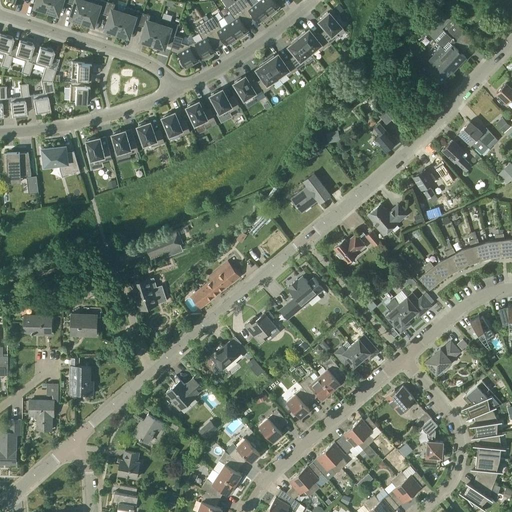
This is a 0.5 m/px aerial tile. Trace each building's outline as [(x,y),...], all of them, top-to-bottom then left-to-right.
[(37,0),(35,6),(36,7),(36,8),(47,11),(50,0),(37,0)] [(50,0),(47,11),(57,15),(58,14),(59,14),(63,1),(69,2),(69,0),(50,0)] [(88,0),(69,0),(69,2),(74,4),(75,4),(70,17),(70,18),(71,18),(71,19),(82,23),(82,22),(89,1),(88,0)] [(89,1),(89,0),(88,0),(89,1),(82,22),(82,23),(92,26),(93,25),(94,25),(98,12),(104,13),(108,1),(104,0),(101,0),(100,5),(89,1)] [(264,21),(271,16),(259,1),(252,6),(247,0),(236,0),(235,1),(250,21),(255,17),(259,22),(262,20),(264,21)] [(259,0),(259,1),(271,16),(278,10),(276,9),(280,6),(276,1),(277,0),(259,0)] [(106,30),(117,34),(124,12),(117,10),(118,4),(108,1),(104,13),(110,15),(106,29),(107,29),(106,30)] [(235,19),(228,23),(239,39),(246,34),(245,32),(248,30),(245,25),(250,21),(235,1),(227,7),(235,19)] [(338,14),(343,10),(339,5),(334,9),(338,14)] [(139,25),(143,12),(126,7),(124,12),(117,34),(128,37),(128,36),(129,36),(133,23),(139,25)] [(435,40),(444,31),(448,35),(454,41),(455,41),(464,32),(457,25),(441,10),(422,29),(435,40)] [(322,33),(331,42),(339,35),(336,32),(343,26),(342,26),(344,24),(338,18),(337,20),(330,11),(328,12),(322,16),(323,17),(319,20),(326,29),(322,33)] [(142,42),(152,45),(159,23),(153,21),(153,16),(143,12),(139,25),(145,27),(141,40),(142,40),(142,42)] [(223,39),(225,42),(227,45),(230,42),(231,44),(239,39),(228,23),(221,28),(213,16),(205,21),(218,43),(223,39)] [(175,36),(175,35),(179,24),(161,18),(159,23),(152,45),(163,48),(163,47),(164,48),(169,34),(175,36)] [(196,26),(202,37),(194,41),(200,53),(204,60),(213,56),(211,53),(215,51),(212,46),(218,43),(205,21),(196,26)] [(307,46),(312,52),(318,47),(321,50),(331,42),(322,33),(316,37),(309,28),(306,31),(305,31),(299,36),(307,46)] [(433,64),(428,69),(428,70),(432,74),(441,82),(456,66),(457,67),(466,57),(452,44),(454,41),(448,35),(444,31),(435,40),(440,45),(441,46),(429,60),(433,64)] [(0,52),(5,54),(1,66),(9,68),(12,56),(8,55),(12,44),(13,38),(12,38),(12,37),(6,35),(6,36),(0,34),(0,52)] [(195,55),(200,53),(194,41),(189,44),(182,42),(183,37),(175,35),(175,36),(170,51),(179,53),(182,59),(180,60),(184,68),(198,61),(195,55)] [(290,58),(298,69),(307,61),(305,58),(312,52),(307,46),(299,36),(291,42),(292,42),(288,45),(295,54),(291,58),(290,58)] [(29,75),(33,63),(28,62),(32,51),(34,45),(32,44),(33,43),(27,41),(27,43),(20,40),(18,46),(12,44),(8,55),(12,56),(25,60),(21,72),(29,75)] [(49,68),(52,57),(54,51),(53,51),(53,50),(47,48),(47,49),(40,47),(38,53),(32,51),(28,62),(33,63),(45,67),(41,80),(52,81),(56,70),(49,68)] [(267,59),(279,77),(286,72),(288,76),(298,69),(290,58),(285,62),(278,53),(274,56),(274,55),(267,59)] [(49,68),(56,70),(59,59),(59,58),(58,59),(52,57),(49,68)] [(256,82),(264,92),(274,85),(272,82),(279,77),(267,59),(259,65),(260,66),(256,68),(262,78),(256,82)] [(90,79),(91,63),(72,62),(71,78),(71,82),(84,82),(84,79),(90,79)] [(264,92),(256,82),(252,85),(246,75),(242,78),(241,77),(235,81),(235,82),(234,83),(244,100),(252,95),(254,98),(264,92)] [(52,81),(41,80),(43,93),(29,95),(29,96),(25,97),(26,107),(34,106),(35,112),(43,111),(43,112),(49,111),(48,109),(50,109),(49,103),(47,92),(54,91),(52,81)] [(84,82),(71,82),(71,85),(70,85),(69,101),(88,102),(90,86),(84,86),(84,82)] [(29,96),(29,95),(28,83),(19,84),(21,96),(6,98),(6,99),(1,99),(2,110),(11,109),(12,115),(19,114),(19,115),(25,115),(25,114),(26,113),(26,107),(25,97),(29,96)] [(511,106),(511,88),(506,83),(497,92),(508,103),(511,106)] [(228,98),(227,96),(223,88),(218,91),(218,90),(211,93),(212,94),(210,95),(220,113),(228,108),(230,112),(240,107),(234,95),(228,98)] [(47,92),(49,103),(55,102),(55,103),(56,103),(54,91),(47,92)] [(204,111),(203,108),(199,100),(195,103),(194,102),(188,105),(188,106),(187,107),(195,125),(203,121),(205,125),(210,122),(212,127),(217,124),(215,120),(210,108),(204,111)] [(371,105),(387,124),(392,119),(377,101),(371,105)] [(179,122),(178,119),(175,111),(171,113),(170,112),(163,115),(164,116),(162,117),(170,135),(178,132),(180,136),(190,131),(185,119),(179,122)] [(371,127),(376,122),(373,117),(367,122),(371,127)] [(511,125),(503,117),(497,123),(504,131),(511,125)] [(154,132),(153,129),(151,121),(146,123),(146,122),(139,124),(139,125),(137,126),(144,145),(152,142),(154,146),(165,142),(160,130),(154,132)] [(483,134),(481,132),(470,121),(459,132),(474,146),(481,139),(489,146),(497,138),(488,129),(483,134)] [(386,151),(398,140),(394,134),(392,136),(380,122),(374,127),(380,134),(375,138),(386,151)] [(112,134),(117,150),(118,153),(126,150),(128,154),(139,151),(135,139),(129,140),(126,130),(121,131),(121,130),(113,132),(114,133),(112,134)] [(336,136),(335,130),(324,131),(325,138),(336,136)] [(103,148),(102,145),(100,137),(95,138),(95,137),(88,139),(88,140),(86,140),(89,151),(87,152),(89,159),(91,159),(91,160),(100,158),(101,162),(112,159),(109,146),(103,148)] [(464,151),(452,139),(443,149),(466,171),(472,165),(461,155),(464,151)] [(74,151),(68,152),(67,152),(66,147),(65,147),(65,149),(62,149),(61,146),(43,148),(45,165),(60,163),(64,175),(80,170),(74,151)] [(29,152),(20,153),(20,151),(7,152),(7,153),(4,154),(5,175),(8,175),(9,182),(21,181),(21,175),(31,174),(29,152)] [(496,181),(500,177),(483,160),(479,165),(496,181)] [(508,184),(511,179),(511,164),(510,162),(498,174),(508,184)] [(443,163),(436,168),(447,185),(455,180),(443,163)] [(434,181),(425,168),(413,176),(431,203),(438,198),(429,185),(434,181)] [(308,185),(292,198),(302,212),(318,199),(320,201),(330,194),(314,173),(304,180),(308,185)] [(388,213),(381,204),(368,214),(375,222),(374,223),(384,234),(397,223),(407,214),(398,204),(388,213)] [(267,224),(272,218),(266,213),(249,231),(253,236),(265,223),(267,224)] [(420,214),(414,216),(417,224),(423,222),(420,214)] [(442,219),(445,225),(450,222),(448,216),(442,219)] [(151,256),(183,243),(178,228),(145,241),(151,256)] [(502,254),(499,234),(498,229),(494,230),(495,234),(496,241),(487,242),(490,256),(502,254)] [(366,236),(374,246),(381,240),(372,230),(366,236)] [(242,241),(247,234),(242,231),(238,238),(242,241)] [(511,253),(511,238),(504,239),(504,233),(499,234),(502,254),(511,253)] [(359,252),(358,251),(365,245),(356,234),(347,241),(345,238),(334,247),(338,252),(336,253),(341,258),(342,257),(347,262),(359,252)] [(490,256),(487,242),(479,244),(478,238),(473,240),(479,259),(490,256)] [(471,247),(463,249),(468,263),(479,259),(473,240),(469,241),(471,247)] [(468,263),(463,249),(456,253),(453,248),(449,250),(458,268),(468,263)] [(448,257),(440,261),(448,273),(458,268),(449,250),(445,252),(448,257)] [(439,280),(448,273),(440,261),(434,266),(430,261),(427,264),(439,280)] [(430,287),(439,280),(427,264),(423,266),(427,271),(420,277),(430,287)] [(218,274),(211,279),(192,295),(201,307),(240,276),(232,266),(225,271),(224,270),(222,271),(220,270),(217,272),(218,274)] [(288,319),(291,316),(323,289),(314,277),(308,282),(303,276),(298,279),(297,279),(288,287),(288,288),(295,297),(280,309),(288,319)] [(150,278),(131,284),(140,310),(158,304),(150,278)] [(426,291),(422,294),(430,303),(434,300),(426,291)] [(399,303),(411,317),(415,314),(417,317),(427,309),(412,292),(408,296),(407,296),(399,303)] [(407,320),(411,317),(399,303),(391,310),(391,311),(386,315),(401,331),(410,323),(407,320)] [(502,324),(509,323),(509,325),(511,325),(511,303),(508,304),(508,306),(498,308),(502,324)] [(421,315),(425,321),(434,314),(429,308),(421,315)] [(272,318),(272,316),(271,314),(269,313),(267,312),(265,313),(265,312),(258,318),(256,316),(245,325),(260,343),(271,333),(269,331),(276,325),(271,320),(272,318)] [(80,313),(72,313),(71,334),(79,335),(79,333),(86,333),(86,334),(97,334),(97,317),(80,316),(80,313)] [(467,331),(476,340),(480,336),(482,338),(486,336),(488,340),(495,335),(491,329),(493,328),(492,325),(491,324),(491,323),(490,321),(489,320),(486,318),(485,319),(483,316),(480,317),(479,314),(470,320),(473,325),(467,331)] [(25,317),(24,332),(32,332),(32,334),(34,334),(34,332),(43,332),(43,334),(51,334),(52,316),(32,315),(32,317),(25,317)] [(393,327),(388,331),(394,337),(398,333),(393,327)] [(351,345),(363,359),(366,356),(369,359),(378,351),(364,334),(360,338),(359,338),(351,345)] [(303,352),(310,346),(304,340),(303,341),(301,339),(294,345),(300,352),(302,350),(303,352)] [(224,366),(240,352),(230,340),(224,346),(221,343),(209,353),(216,361),(214,363),(212,365),(212,368),(213,370),(215,372),(217,374),(220,374),(223,373),(227,369),(224,366)] [(323,340),(319,344),(324,349),(326,351),(330,348),(323,340)] [(450,360),(460,351),(451,341),(441,350),(440,349),(426,361),(437,373),(451,361),(450,360)] [(318,353),(324,349),(319,344),(314,348),(318,353)] [(354,366),(363,359),(351,345),(346,349),(342,345),(334,352),(343,362),(347,358),(354,366)] [(491,362),(497,359),(494,354),(488,358),(491,362)] [(89,380),(90,368),(80,368),(80,357),(61,357),(61,363),(71,363),(71,372),(73,372),(73,381),(70,381),(70,393),(84,393),(84,395),(86,395),(86,393),(93,394),(93,384),(90,384),(90,380),(89,380)] [(327,368),(319,376),(333,392),(338,387),(337,386),(342,382),(341,382),(340,383),(337,379),(344,373),(347,377),(348,376),(331,357),(323,363),(327,368)] [(253,358),(247,363),(257,376),(264,370),(253,358)] [(314,371),(300,383),(314,399),(310,394),(314,391),(317,391),(323,398),(327,395),(328,396),(333,392),(319,376),(314,371)] [(195,396),(204,388),(194,377),(185,385),(180,380),(167,392),(172,398),(171,399),(180,410),(195,397),(195,396)] [(470,417),(475,415),(478,414),(492,408),(493,407),(490,408),(488,397),(489,396),(487,396),(484,393),(489,388),(482,380),(463,397),(464,398),(464,397),(466,395),(473,402),(465,406),(466,406),(471,416),(469,417),(470,417)] [(42,388),(47,388),(47,395),(52,395),(52,400),(30,400),(30,415),(38,415),(38,429),(51,429),(52,415),(54,415),(54,401),(58,401),(59,383),(47,383),(47,384),(42,384),(42,388)] [(307,402),(309,404),(314,399),(300,383),(303,387),(287,401),(289,403),(288,404),(291,408),(292,407),(301,417),(300,418),(301,417),(303,416),(304,417),(310,412),(309,411),(311,409),(311,408),(310,409),(305,404),(307,402)] [(393,393),(392,392),(386,397),(401,414),(410,406),(408,404),(415,398),(403,385),(393,393)] [(481,423),(477,424),(473,424),(473,425),(475,425),(476,436),(475,436),(484,435),(499,433),(500,433),(500,432),(497,432),(497,421),(499,421),(498,420),(497,421),(492,408),(478,414),(481,423)] [(272,442),(274,441),(275,440),(276,441),(282,436),(281,435),(284,432),(283,432),(282,433),(277,427),(279,425),(281,427),(288,422),(277,409),(259,425),(261,427),(260,428),(263,432),(264,431),(273,441),(272,442)] [(422,426),(432,418),(426,412),(415,421),(420,427),(422,426)] [(160,430),(165,423),(149,413),(144,420),(142,418),(133,433),(148,442),(157,428),(160,430)] [(353,426),(369,444),(374,440),(369,434),(373,430),(372,430),(377,426),(369,417),(364,421),(362,418),(353,426)] [(438,425),(432,418),(422,426),(428,434),(428,440),(426,456),(442,457),(442,455),(443,455),(444,453),(444,451),(444,449),(443,449),(443,441),(435,441),(436,431),(434,429),(438,425)] [(21,420),(11,420),(11,432),(0,432),(0,437),(0,462),(16,463),(16,450),(16,435),(20,435),(21,420)] [(177,431),(180,426),(172,422),(170,426),(177,431)] [(210,422),(204,431),(211,435),(216,427),(210,422)] [(363,449),(367,454),(373,449),(369,444),(353,426),(344,434),(351,442),(347,446),(350,450),(354,446),(355,446),(358,443),(363,449)] [(476,456),(500,459),(501,447),(502,447),(501,447),(499,433),(484,435),(485,445),(477,444),(477,445),(478,445),(477,456),(476,456)] [(206,443),(211,448),(215,443),(210,438),(206,443)] [(245,438),(229,454),(237,461),(241,465),(246,460),(244,458),(246,456),(252,461),(251,462),(251,463),(254,460),(255,461),(260,456),(259,455),(262,452),(261,452),(260,453),(255,447),(256,446),(252,443),(251,443),(245,438)] [(377,448),(382,444),(378,439),(373,443),(377,448)] [(350,450),(347,446),(342,450),(335,441),(326,449),(342,468),(347,463),(342,457),(345,454),(350,450)] [(399,448),(404,455),(412,449),(407,442),(399,448)] [(336,473),(342,468),(326,449),(316,457),(319,460),(315,464),(315,465),(323,474),(328,479),(336,472),(336,473)] [(373,449),(367,454),(371,458),(377,453),(373,449)] [(121,459),(120,465),(118,474),(137,478),(140,462),(137,462),(139,453),(125,450),(123,459),(121,459)] [(233,466),(237,461),(229,454),(225,451),(219,460),(214,469),(219,472),(219,473),(237,485),(240,479),(239,478),(243,473),(242,473),(241,474),(234,469),(233,466)] [(483,469),(480,478),(494,483),(498,470),(500,471),(500,470),(497,470),(500,459),(476,456),(477,457),(476,467),(474,467),(474,468),(483,469)] [(318,478),(323,474),(315,465),(310,469),(307,465),(298,473),(315,492),(320,487),(315,481),(318,478)] [(396,476),(413,496),(418,492),(417,491),(422,487),(419,484),(424,480),(416,471),(411,475),(411,474),(407,477),(402,471),(396,476)] [(191,472),(189,479),(195,482),(198,475),(191,472)] [(233,490),(237,485),(219,473),(213,482),(207,479),(201,488),(205,490),(215,494),(218,489),(221,488),(228,493),(228,494),(228,495),(232,489),(233,490)] [(309,496),(315,492),(298,473),(289,481),(294,486),(286,493),(294,498),(300,493),(304,490),(309,496)] [(368,473),(356,484),(361,489),(373,478),(368,473)] [(409,499),(413,496),(396,476),(391,481),(396,487),(393,490),(388,494),(396,503),(401,500),(403,502),(408,498),(409,499)] [(476,488),(473,485),(469,483),(470,484),(463,493),(462,493),(469,498),(468,499),(473,506),(473,505),(475,502),(483,507),(484,507),(481,505),(489,497),(490,498),(490,497),(489,496),(494,483),(480,478),(476,488)] [(137,504),(139,495),(136,495),(137,488),(122,485),(121,492),(115,491),(113,499),(113,500),(119,501),(118,509),(133,511),(135,504),(137,504)] [(503,496),(510,498),(511,493),(511,490),(506,488),(503,496)] [(392,507),(396,503),(388,494),(384,489),(375,496),(375,495),(369,500),(379,511),(392,511),(394,510),(392,507)] [(221,510),(222,508),(223,507),(222,507),(222,508),(215,505),(216,503),(218,504),(220,497),(215,494),(205,490),(197,511),(222,511),(223,511),(221,510)] [(276,497),(270,507),(278,511),(293,511),(300,502),(294,499),(294,498),(286,493),(284,491),(279,498),(276,497)] [(172,494),(169,504),(176,507),(179,496),(172,494)] [(348,505),(351,498),(343,495),(340,501),(348,505)] [(379,511),(369,500),(364,504),(369,510),(366,511),(379,511)]
